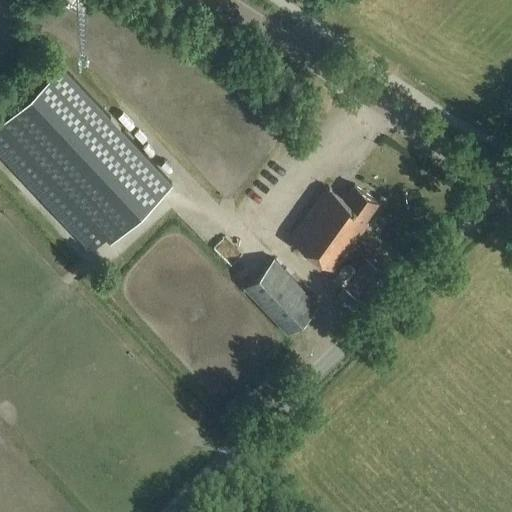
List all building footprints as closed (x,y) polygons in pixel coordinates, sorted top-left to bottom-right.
[(0,120),(0,121),(111,240),(172,182),(61,63),(0,120)] [(378,201),(355,184),(345,197),(328,186),(291,238),(335,269),(369,221),(365,219),(378,201)] [(226,261),(237,249),(220,233),(208,245),(226,261)] [(244,285),(287,332),(317,303),(274,257),(244,285)] [(364,257),(343,288),(364,302),(385,271),(364,257)] [(331,278),(342,286),(356,266),(348,260),(346,263),(343,260),(331,278)] [(364,302),(343,288),(333,301),(354,316),(364,302)] [(237,422),(245,415),(235,404),(227,412),(237,422)]
